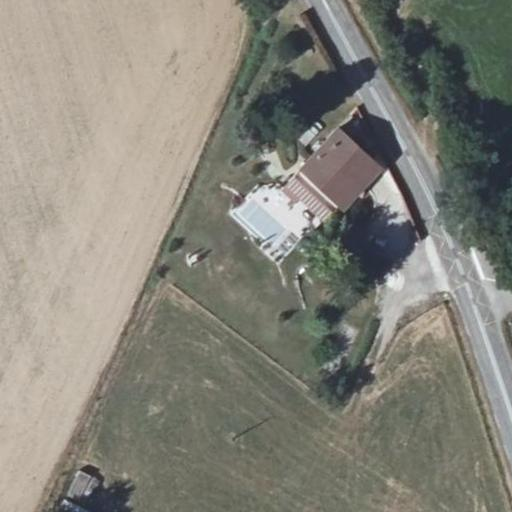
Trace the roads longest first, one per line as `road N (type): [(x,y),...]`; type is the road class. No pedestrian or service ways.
road 1 (tertiary): [(322,0),(471,289)]
road 2 (tertiary): [(471,289),(511,426)]
